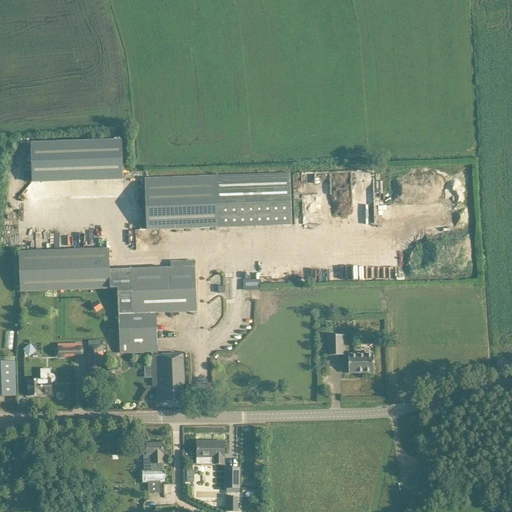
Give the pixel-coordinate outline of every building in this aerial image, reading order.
[(123,180),(122,140),(31,143),(32,183),(100,181),(123,180)] [(375,169),(360,168),(357,215),(373,216),(375,169)] [(140,231),(147,231),(292,226),(290,174),(145,179),(147,219),(140,219),(140,231)] [(110,289),(110,271),(109,249),(19,252),(20,292),(110,289)] [(368,270),(378,270),(378,254),(367,255),(368,270)] [(110,271),(110,289),(116,289),(119,315),(120,353),(152,352),(153,389),(157,389),(157,400),(164,400),(164,401),(183,400),(182,384),(185,384),(184,355),(157,356),(155,314),(197,312),(195,260),(170,261),(170,268),(126,270),(110,271)] [(300,265),(290,265),(289,273),(299,273),(300,265)] [(260,271),(245,270),(245,278),(259,279),(260,271)] [(97,301),(92,304),(97,311),(102,308),(97,301)] [(343,335),(329,336),(329,356),(343,355),(343,335)] [(31,344),(19,344),(19,355),(31,355),(31,344)] [(81,345),(58,345),(54,345),(54,356),(81,356),(81,345)] [(101,370),(101,346),(88,346),(88,370),(101,370)] [(349,373),(374,373),(373,354),(348,354),(349,373)] [(0,396),(16,396),(15,381),(14,362),(0,362),(0,396)] [(41,394),(51,393),(51,383),(52,383),(54,381),(55,380),(55,378),(55,377),(54,375),(52,374),(51,374),(51,369),(41,369),(41,380),(28,380),(29,396),(41,396),(41,394)] [(224,442),(197,442),(197,464),(210,464),(210,458),(214,458),(214,464),(224,464),(224,458),(224,442)] [(142,483),(154,482),(164,482),(164,468),(163,468),(162,454),(163,454),(162,443),(146,444),(147,455),(152,455),(153,464),(154,464),(154,468),(142,469),(142,483)] [(226,468),(225,488),(239,489),(240,469),(226,468)] [(237,497),(229,497),(228,511),(237,511),(237,497)]
